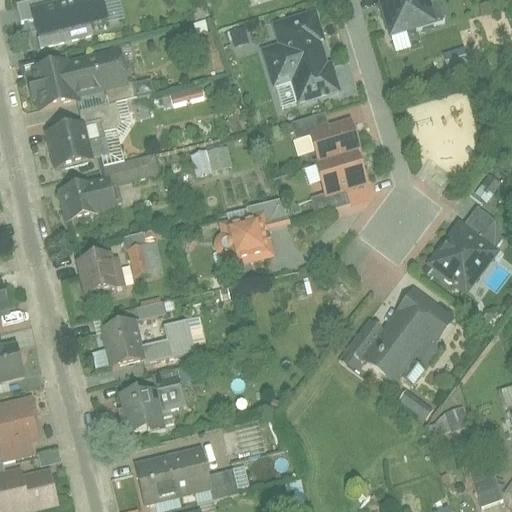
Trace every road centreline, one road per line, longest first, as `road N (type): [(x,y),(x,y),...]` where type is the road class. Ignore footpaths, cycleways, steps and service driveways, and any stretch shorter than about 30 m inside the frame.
road 1 (residential): [(0,110),(90,511)]
road 2 (residential): [(345,0),(397,177),(393,221)]
